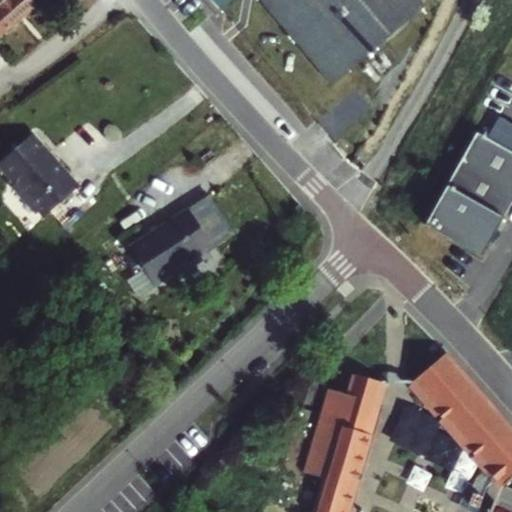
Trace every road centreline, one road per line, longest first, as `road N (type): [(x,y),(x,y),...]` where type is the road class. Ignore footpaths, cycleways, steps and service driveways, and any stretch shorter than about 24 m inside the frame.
road 1 (residential): [(368,237),(76,511)]
road 2 (residential): [(154,0),(368,237)]
road 3 (residential): [(368,237),(511,396)]
